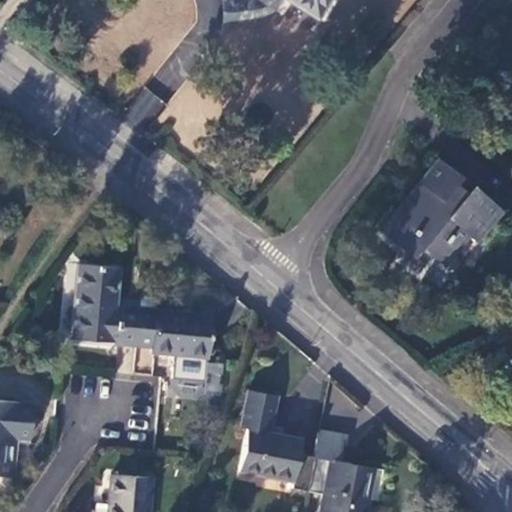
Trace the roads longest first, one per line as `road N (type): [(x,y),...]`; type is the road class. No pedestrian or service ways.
road 1 (residential): [(271,285),(365,182),(425,58),(473,0)]
road 2 (tertiary): [(271,285),(0,69)]
road 3 (tertiary): [(511,499),(271,285)]
